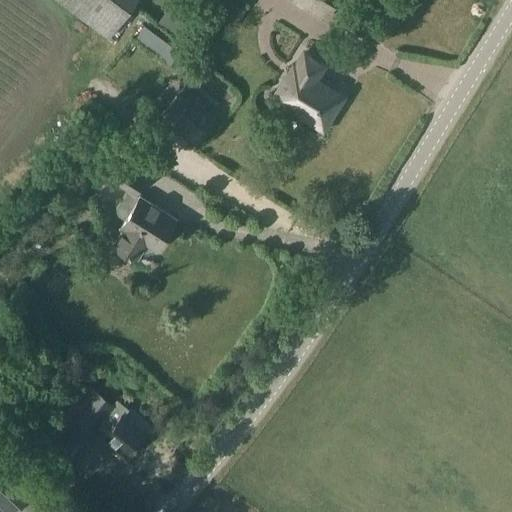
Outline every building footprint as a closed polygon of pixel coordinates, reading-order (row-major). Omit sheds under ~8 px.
[(133,0),(60,0),(108,35),(133,0)] [(212,0),(212,1),(225,10),(232,0),(212,0)] [(292,0),(322,18),(333,0),(292,0)] [(432,29),(451,1),(450,0),(425,0),(414,17),(432,29)] [(145,16),(131,34),(169,62),(174,55),(144,32),(153,21),(145,16)] [(305,111),(326,124),(343,98),(314,80),(321,68),(303,57),(295,69),(293,67),(272,101),(300,118),(305,111)] [(214,114),(185,89),(160,118),(190,143),(214,114)] [(108,178),(134,194),(144,179),(118,163),(108,178)] [(176,222),(144,199),(123,228),(126,230),(116,245),(136,259),(140,253),(156,250),(176,222)] [(37,256),(29,272),(43,279),(51,262),(37,256)] [(182,422),(201,401),(187,388),(167,409),(182,422)] [(114,407),(95,392),(69,423),(87,438),(103,420),(111,427),(103,437),(127,457),(146,434),(122,414),(128,408),(119,400),(114,407)] [(11,511),(29,493),(0,465),(0,504),(7,511),(11,511)]
